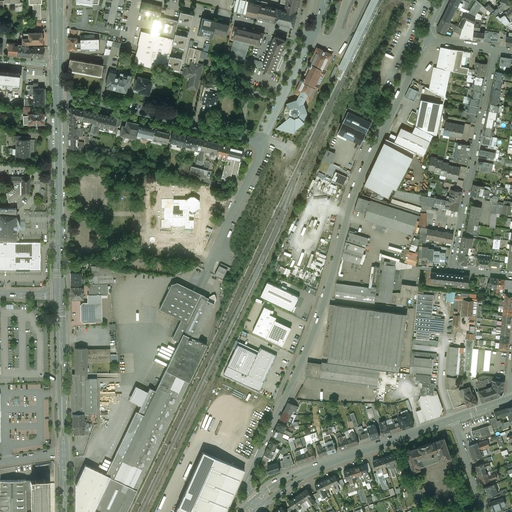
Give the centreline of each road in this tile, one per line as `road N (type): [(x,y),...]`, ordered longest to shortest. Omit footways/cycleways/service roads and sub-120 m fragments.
road 1 (residential): [(255,502),(248,477),(320,314),(350,200),(426,38)]
road 2 (residential): [(495,49),(451,268)]
road 3 (secondary): [(255,502),(299,474),(452,419)]
road 4 (residential): [(260,144),(57,94)]
road 5 (secondary): [(57,94),(60,295)]
road 6 (residential): [(311,37),(154,0)]
road 7 (secondary): [(60,295),(64,453)]
